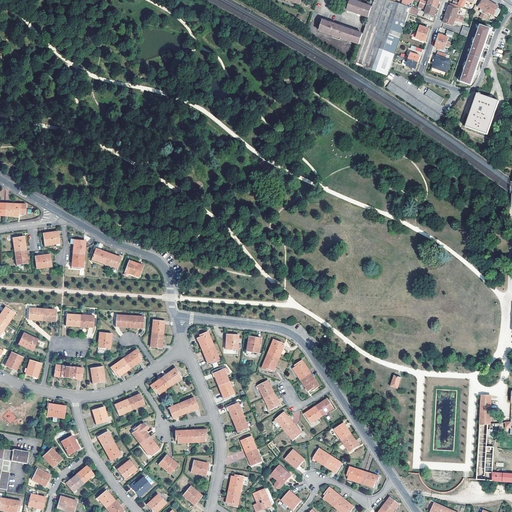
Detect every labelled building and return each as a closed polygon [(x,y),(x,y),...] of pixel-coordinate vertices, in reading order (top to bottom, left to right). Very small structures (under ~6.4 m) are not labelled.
[(352,64),(364,68),(386,0),(374,0),(372,7),(368,18),(362,34),(359,44),(352,64)] [(387,77),(409,13),(411,8),(413,0),(386,0),(364,68),(387,77)] [(438,5),(439,1),(436,0),(429,0),(428,3),(425,2),(420,1),(420,2),(436,8),(438,5)] [(501,10),(499,9),(497,8),(498,7),(495,5),(485,0),(482,0),(478,7),(483,10),(482,13),(480,17),(484,19),(486,15),(487,16),(488,13),(496,17),(497,17),(501,10)] [(368,18),(372,7),(351,1),(347,11),(368,18)] [(436,8),(420,2),(418,7),(426,10),(424,13),(433,16),(435,13),(436,8)] [(456,15),(458,7),(450,4),(449,4),(447,10),(446,15),(462,21),(463,18),(456,15)] [(417,10),(411,8),(409,13),(415,16),(417,10)] [(462,21),(446,15),(444,20),(443,23),(452,26),(454,21),(457,22),(458,21),(462,23),(462,21)] [(359,44),(362,34),(323,22),(319,32),(359,44)] [(429,29),(420,26),(416,38),(425,42),(428,33),(429,29)] [(463,70),(464,71),(461,82),(470,85),(490,30),(480,26),(475,40),(474,40),(472,44),(473,44),(466,67),(465,66),(463,70)] [(438,38),(437,41),(449,46),(452,38),(443,35),(442,36),(439,35),(438,38)] [(449,46),(437,41),(436,45),(435,47),(438,48),(438,50),(440,51),(439,52),(443,53),(444,50),(445,47),(448,47),(449,47),(449,46)] [(406,57),(405,59),(417,63),(420,57),(418,56),(419,55),(415,54),(414,55),(411,54),(409,57),(407,57),(406,57)] [(445,59),(437,56),(432,67),(447,73),(451,61),(445,59)] [(417,63),(405,59),(404,61),(405,61),(405,62),(408,63),(406,66),(410,67),(409,69),(413,70),(413,69),(415,69),(417,63)] [(390,83),(386,89),(440,125),(444,119),(390,83)] [(444,100),(428,89),(424,95),(440,105),(444,100)] [(478,100),(476,99),(466,128),(487,135),(499,102),(481,96),(481,94),(480,94),(478,100)] [(18,208),(20,208),(21,204),(5,204),(5,216),(18,216),(18,211),(18,208)] [(60,244),(59,234),(52,235),(52,233),(43,234),(45,246),(60,244)] [(14,238),(15,251),(26,250),(25,244),(22,244),(22,237),(14,238)] [(85,254),(85,248),(83,248),(83,241),(75,240),(73,254),(85,254)] [(15,251),(17,265),(25,264),(24,257),(27,257),(26,250),(15,251)] [(102,254),(95,251),(92,260),(105,264),(108,254),(102,251),(102,254)] [(73,254),(72,267),(81,268),(81,261),(84,261),(85,254),(73,254)] [(108,254),(105,264),(118,269),(121,261),(114,258),(115,256),(108,254)] [(52,267),(51,257),(45,258),(44,256),(35,257),(36,268),(52,267)] [(128,264),(125,272),(139,278),(143,267),(136,264),(135,266),(128,264)] [(0,321),(6,325),(13,313),(6,308),(2,314),(0,313),(0,321)] [(34,311),(27,311),(26,319),(41,320),(41,309),(34,308),(34,311)] [(48,312),(48,309),(41,309),(41,320),(54,321),(55,312),(48,312)] [(73,317),(65,316),(65,325),(78,326),(79,315),(73,314),(73,317)] [(79,315),(78,326),(92,327),(93,318),(86,318),(86,315),(79,315)] [(122,318),(115,317),(115,326),(128,327),(129,316),(122,315),(122,318)] [(136,316),(129,316),(128,327),(142,328),(143,319),(136,319),(136,316)] [(151,326),(150,333),(161,334),(163,320),(154,320),(153,327),(151,326)] [(106,341),(109,341),(110,333),(98,331),(97,347),(106,348),(106,341)] [(202,350),(213,345),(207,331),(203,332),(204,334),(201,335),(196,337),(202,350)] [(22,333),(17,344),(31,350),(35,342),(29,339),(30,337),(22,333)] [(150,333),(150,340),(153,341),(152,348),(160,348),(161,334),(150,333)] [(228,342),(227,349),(237,350),(238,334),(226,333),(225,342),(228,342)] [(256,345),(259,345),(260,337),(248,335),(246,350),(255,352),(256,345)] [(276,342),(277,340),(273,339),(268,353),(279,357),(284,345),(279,343),(276,342)] [(218,365),(216,361),(219,360),(213,345),(202,350),(207,362),(212,360),(212,362),(214,366),(218,365)] [(135,349),(122,358),(129,368),(140,360),(137,355),(136,353),(137,352),(135,349)] [(8,364),(7,367),(15,371),(21,357),(10,352),(5,363),(8,364)] [(279,357),(268,353),(262,368),(265,369),(266,368),(269,369),(274,371),(279,357)] [(109,367),(111,370),(113,369),(114,371),(118,376),(129,368),(122,358),(109,367)] [(300,379),(310,372),(301,359),(298,361),(300,363),(297,365),(293,368),(300,379)] [(29,369),(27,375),(35,378),(40,363),(29,360),(26,368),(29,369)] [(61,368),(54,367),(53,376),(66,378),(68,366),(62,365),(61,368)] [(80,380),(81,371),(74,370),(75,367),(68,366),(66,378),(79,379),(80,380)] [(89,368),(92,383),(101,382),(100,375),(102,375),(101,366),(89,368)] [(175,368),(163,377),(169,386),(180,379),(177,374),(175,372),(177,370),(175,368)] [(213,372),(218,385),(228,380),(226,374),(223,375),(221,369),(213,372)] [(312,387),(313,389),(319,385),(310,372),(300,379),(308,390),(312,387)] [(150,386),(151,388),(153,387),(155,390),(158,394),(169,386),(163,377),(150,386)] [(400,379),(393,377),(390,388),(397,390),(400,379)] [(218,385),(223,398),(231,394),(229,388),(231,387),(228,380),(218,385)] [(268,387),(266,381),(258,385),(263,397),(274,392),(271,386),(268,387)] [(274,392),(263,397),(269,410),(277,406),(274,400),(277,398),(274,392)] [(144,404),(140,396),(134,399),(133,396),(127,399),(131,410),(144,404)] [(487,425),(487,430),(489,430),(491,397),(481,396),(480,424),(487,425)] [(127,399),(120,402),(121,404),(115,407),(119,415),(131,410),(127,399)] [(316,405),(322,414),(334,407),(329,400),(326,402),(325,399),(316,405)] [(198,407),(195,400),(188,402),(187,400),(181,402),(185,412),(198,407)] [(168,407),(172,415),(178,413),(179,415),(185,412),(181,402),(168,407)] [(227,406),(232,419),(242,414),(240,408),(237,409),(235,403),(227,406)] [(48,404),(46,416),(63,418),(65,406),(48,404)] [(312,412),(306,415),(311,422),(322,414),(316,405),(310,409),(312,412)] [(97,425),(106,422),(104,416),(106,415),(103,406),(92,410),(97,425)] [(8,410),(2,416),(10,424),(16,417),(8,410)] [(292,421),(289,417),(286,419),(282,413),(275,418),(284,429),(292,421)] [(232,419),(237,431),(245,428),(243,422),(245,421),(242,414),(232,419)] [(293,440),(299,434),(295,429),(297,427),(292,421),(284,429),(293,440)] [(140,424),(136,427),(138,429),(134,431),(132,433),(140,444),(149,437),(145,431),(148,429),(144,423),(141,425),(140,424)] [(334,428),(342,439),(351,433),(348,427),(345,429),(341,423),(334,428)] [(480,424),(476,479),(511,482),(511,473),(492,472),(494,447),(486,447),(487,430),(487,425),(480,424)] [(204,433),(206,433),(206,429),(191,430),(191,442),(205,441),(204,436),(204,433)] [(177,434),(177,437),(178,443),(191,442),(191,430),(175,431),(175,434),(177,434)] [(98,438),(104,449),(114,443),(111,437),(108,439),(105,432),(97,436),(98,438)] [(350,450),(357,446),(353,440),(355,438),(351,433),(342,439),(350,450)] [(61,442),(68,455),(76,450),(73,444),(75,443),(71,436),(61,442)] [(252,443),(249,436),(241,439),(246,452),(257,448),(254,442),(252,443)] [(147,449),(151,455),(159,449),(149,437),(140,444),(145,450),(147,449)] [(104,449),(110,461),(118,457),(115,451),(117,450),(114,443),(104,449)] [(0,447),(0,489),(6,490),(9,472),(1,470),(2,460),(26,464),(28,452),(11,449),(11,451),(3,450),(4,448),(0,447)] [(55,466),(60,461),(56,456),(57,454),(52,448),(43,456),(53,467),(55,466)] [(257,448),(246,452),(251,465),(259,462),(257,456),(259,455),(257,448)] [(297,468),(303,461),(298,457),(300,455),(293,449),(285,458),(297,468)] [(313,457),(325,465),(331,455),(325,451),(324,453),(318,450),(313,457)] [(170,474),(176,467),(171,462),(172,461),(166,455),(159,464),(170,474)] [(336,472),(341,464),(335,461),(337,458),(331,455),(325,465),(336,472)] [(124,468),(119,472),(125,479),(137,469),(130,460),(122,466),(124,468)] [(193,460),(191,472),(206,475),(207,466),(201,464),(201,462),(193,460)] [(283,484),(289,477),(285,473),(286,471),(279,465),(272,474),(278,480),(275,484),(275,486),(278,488),(280,488),(283,484)] [(361,481),(365,470),(350,465),(348,469),(350,470),(349,473),(348,478),(361,481)] [(94,475),(88,468),(87,469),(86,470),(84,468),(76,475),(83,483),(94,475)] [(45,486),(49,478),(46,476),(47,474),(37,469),(31,479),(45,486)] [(365,470),(361,481),(373,485),(375,481),(376,478),(378,479),(379,475),(365,470)] [(70,483),(67,485),(73,492),(83,483),(76,475),(68,481),(70,483)] [(230,489),(241,491),(244,476),(241,475),(240,477),(237,477),(232,476),(230,489)] [(138,485),(133,489),(139,496),(151,486),(144,477),(137,483),(138,485)] [(194,504),(200,498),(195,493),(197,491),(191,486),(183,494),(194,504)] [(324,497),(335,506),(342,496),(330,486),(325,492),(327,493),(324,497)] [(265,488),(254,493),(258,502),(254,504),(257,511),(261,509),(269,506),(267,500),(269,499),(265,488)] [(234,504),(234,506),(238,507),(241,491),(230,489),(227,502),(231,504),(234,504)] [(294,509),(300,502),(295,498),(297,496),(290,490),(282,499),(294,509)] [(108,497),(103,492),(97,498),(106,508),(115,501),(110,495),(108,497)] [(153,501),(148,506),(153,511),(155,511),(166,503),(158,494),(151,500),(153,501)] [(30,497),(28,506),(42,509),(45,497),(37,495),(36,498),(30,497)] [(60,498),(57,508),(71,511),(73,511),(76,504),(69,502),(70,499),(60,496),(60,498)] [(354,505),(342,496),(335,506),(342,511),(346,511),(348,510),(350,507),(352,509),(354,505)] [(393,511),(399,504),(392,498),(388,504),(386,503),(381,509),(385,511),(393,511)] [(17,505),(19,505),(20,501),(5,499),(3,511),(11,511),(15,511),(17,508),(17,505)] [(109,511),(120,511),(117,507),(119,506),(115,501),(106,508),(109,511)]
